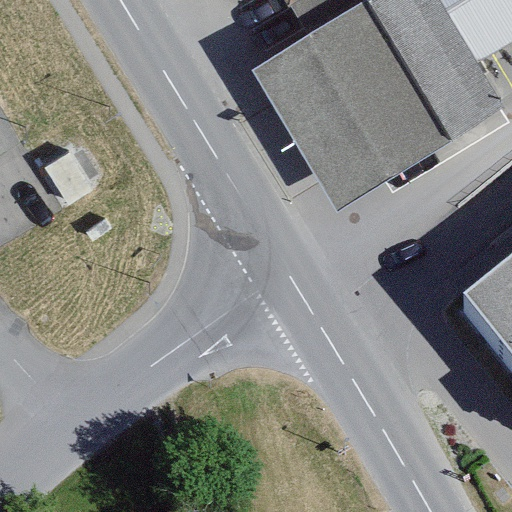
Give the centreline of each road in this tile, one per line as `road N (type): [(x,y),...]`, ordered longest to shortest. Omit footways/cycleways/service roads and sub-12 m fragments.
road 1 (residential): [(284,266),(125,381),(0,502)]
road 2 (secondary): [(284,266),(120,0)]
road 3 (secondary): [(434,511),(284,266)]
